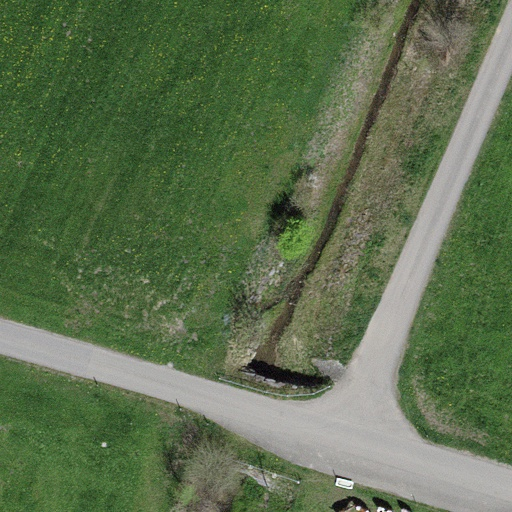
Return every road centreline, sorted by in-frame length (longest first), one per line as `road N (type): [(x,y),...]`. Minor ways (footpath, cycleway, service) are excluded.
road 1 (track): [(511,490),(0,339)]
road 2 (track): [(349,441),(511,36)]
